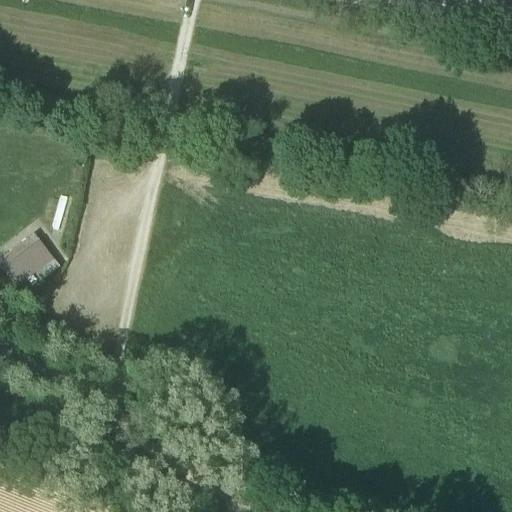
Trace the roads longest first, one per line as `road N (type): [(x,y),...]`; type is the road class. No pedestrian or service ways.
road 1 (track): [(196,0),(106,405)]
road 2 (track): [(0,351),(106,405),(190,475),(260,511)]
